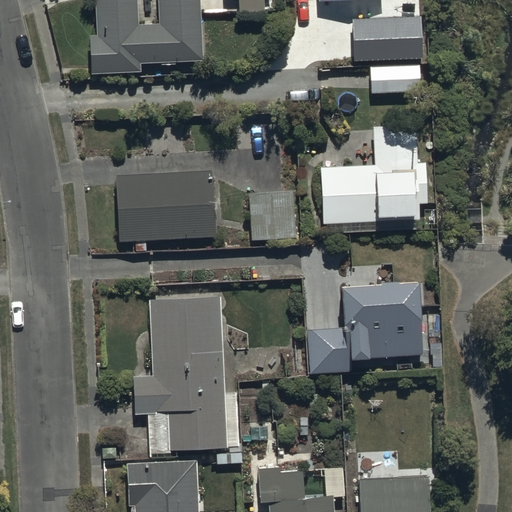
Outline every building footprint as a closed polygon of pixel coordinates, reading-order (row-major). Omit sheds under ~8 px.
[(138,0),(96,0),(98,28),(92,29),(93,67),(141,66),(141,57),(202,56),(201,0),(160,0),(161,19),(139,19),(138,0)] [(241,0),(241,9),(266,8),(266,0),(241,0)] [(390,8),(348,11),(351,60),(396,57),(395,45),(428,43),(427,16),(391,18),(390,8)] [(419,62),(371,63),(372,88),(420,87),(419,62)] [(321,162),(323,217),(421,215),(421,198),(428,198),(427,156),(417,156),(416,119),(374,120),(375,161),(321,162)] [(117,170),(120,237),(217,232),(214,166),(117,170)] [(251,188),(252,235),(297,234),(296,187),(251,188)] [(308,324),(310,368),(353,367),(352,352),(423,349),(420,272),(344,275),(345,322),(308,324)] [(169,407),(172,445),(228,441),(219,292),(150,296),(154,370),(135,371),(137,409),(169,407)] [(199,511),(198,455),(128,457),(129,499),(137,499),(137,511),(199,511)] [(335,511),(334,489),(306,491),(304,464),(282,465),(282,462),(260,463),(263,499),(270,498),(270,511),(335,511)] [(431,511),(429,471),(360,475),(361,511),(431,511)]
